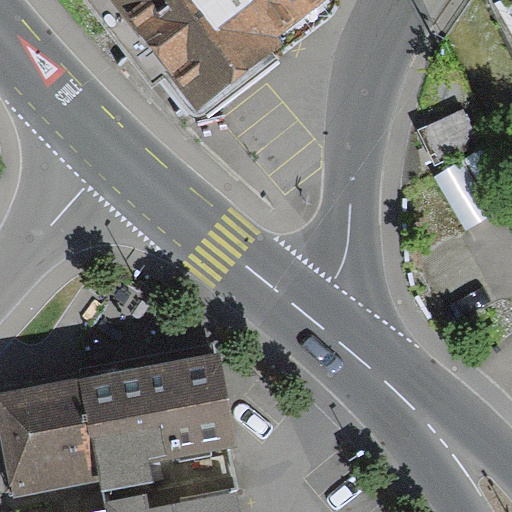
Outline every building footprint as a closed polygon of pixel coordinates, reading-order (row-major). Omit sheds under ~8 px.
[(166,87),(199,127),(344,1),(343,0),(78,0),(152,97),(166,87)] [(467,111),(419,137),(437,171),(485,145),(467,111)] [(511,182),(492,148),(434,182),(466,235),(511,207),(511,182)] [(81,396),(100,497),(103,511),(119,511),(156,505),(151,481),(235,464),(238,464),(220,369),(81,396)] [(81,396),(0,410),(0,454),(10,511),(18,511),(100,497),(81,396)] [(239,511),(238,504),(232,505),(229,490),(181,500),(183,511),(149,511),(149,507),(123,511),(239,511)]
